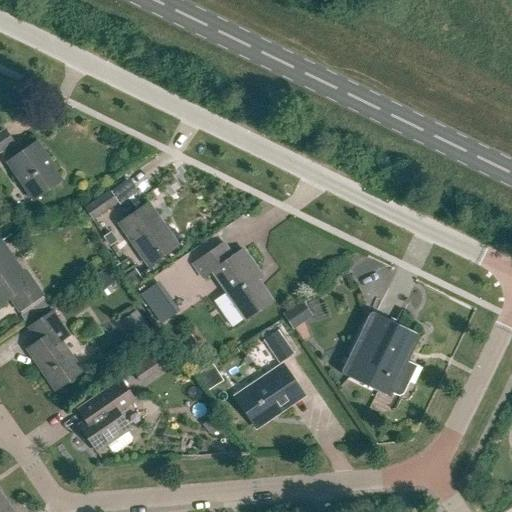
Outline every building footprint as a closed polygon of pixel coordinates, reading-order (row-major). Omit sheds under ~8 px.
[(8,164),(7,165),(33,203),(65,182),(38,143),(17,158),(11,149),(16,146),(6,131),(0,135),(0,156),(2,155),(8,164)] [(85,208),(95,222),(118,205),(108,192),(85,208)] [(118,224),(148,267),(178,246),(174,241),(177,239),(178,236),(174,231),(170,230),(167,232),(148,204),(118,224)] [(0,309),(11,302),(20,315),(45,297),(28,273),(24,276),(1,243),(0,243),(0,309)] [(212,272),(246,321),(272,302),(256,280),(261,277),(243,250),(233,256),(224,243),(193,265),(202,279),(212,272)] [(308,301),(287,312),(290,318),(311,308),(308,301)] [(297,327),(317,317),(313,309),(292,319),(297,327)] [(36,345),(26,352),(55,393),(83,374),(62,344),(71,338),(53,312),(26,331),(36,345)] [(416,367),(407,362),(420,336),(370,312),(340,374),(378,393),(380,388),(401,399),(416,367)] [(276,332),(264,341),(280,364),(292,355),(276,332)] [(195,375),(206,393),(222,383),(211,365),(195,375)] [(235,399),(256,430),(304,398),(283,367),(235,399)] [(112,453),(116,454),(131,444),(132,439),(127,432),(129,430),(119,415),(137,403),(122,382),(94,401),(102,411),(79,427),(81,431),(79,432),(78,435),(83,441),(86,442),(88,441),(96,453),(106,445),(112,453)] [(201,426),(211,436),(220,428),(210,417),(201,426)] [(0,511),(11,511),(0,495),(0,511)]
